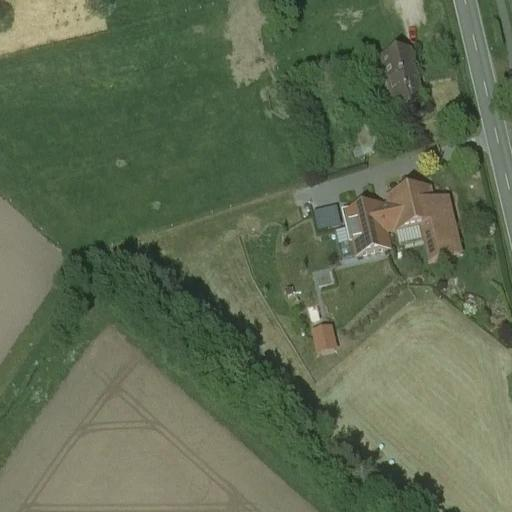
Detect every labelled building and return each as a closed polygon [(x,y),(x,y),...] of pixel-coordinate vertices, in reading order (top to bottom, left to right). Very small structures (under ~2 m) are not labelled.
[(423,106),(410,55),(374,63),(378,85),(386,81),(394,115),(423,106)] [(282,121),(294,117),(287,93),(275,97),(282,121)] [(346,136),(350,154),(392,142),(388,124),(377,127),(374,116),(352,121),(356,134),(346,136)] [(376,199),(401,191),(397,178),(358,190),(364,211),(379,206),(376,199)] [(431,207),(427,192),(387,202),(394,235),(422,229),(429,263),(458,255),(446,202),(431,207)] [(178,265),(175,287),(186,289),(190,266),(178,265)]
